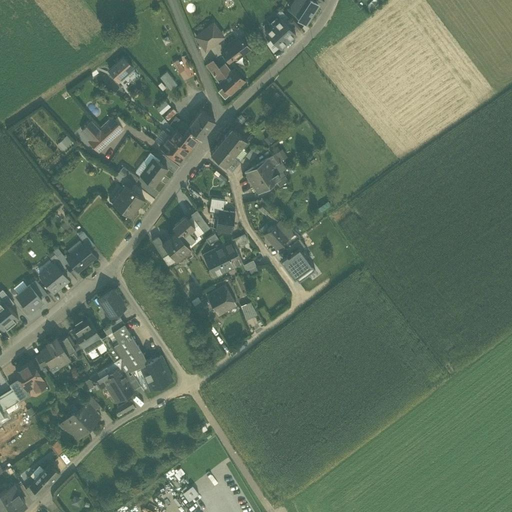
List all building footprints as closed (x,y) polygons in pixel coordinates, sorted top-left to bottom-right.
[(297,18),(306,24),(316,7),(314,6),(317,2),(313,0),(294,0),(294,1),(295,2),(289,10),(299,16),(297,18)] [(280,17),(288,26),(293,22),(280,9),(276,13),(280,17)] [(288,26),(280,17),(265,31),(271,37),(279,46),(280,48),(295,34),(288,26)] [(213,22),(194,36),(197,37),(213,25),(213,22)] [(213,22),(213,25),(221,36),(206,48),(197,37),(194,36),(206,51),(225,36),(213,22)] [(197,37),(206,48),(221,36),(213,25),(197,37)] [(222,52),(228,60),(234,56),(236,58),(249,48),(241,37),(222,52)] [(279,46),(271,37),(266,42),(273,51),(279,46)] [(109,70),(118,80),(124,75),(132,68),(123,57),(109,70)] [(173,62),(179,72),(184,69),(178,59),(173,62)] [(206,64),(219,82),(225,76),(219,67),(212,59),(206,64)] [(229,93),(230,94),(244,80),(233,68),(228,74),(226,71),(229,69),(224,63),(219,67),(225,76),(219,82),(223,86),(229,93)] [(138,73),(132,68),(124,75),(129,81),(138,73)] [(160,77),(170,89),(175,84),(166,72),(160,77)] [(229,93),(223,86),(218,90),(224,98),(229,93)] [(165,100),(156,108),(162,114),(171,106),(165,100)] [(173,108),(164,116),(168,120),(177,111),(173,108)] [(188,126),(188,127),(198,136),(201,138),(214,120),(200,110),(193,120),(188,126)] [(240,113),(235,119),(240,124),(245,118),(240,113)] [(117,114),(113,119),(121,127),(126,123),(117,114)] [(89,141),(98,150),(122,128),(121,127),(113,119),(89,141)] [(176,128),(183,133),(188,127),(188,126),(182,120),(176,128)] [(179,160),(198,136),(188,127),(183,133),(176,128),(170,135),(168,134),(161,143),(160,145),(179,160)] [(223,138),(233,146),(242,135),(232,127),(223,138)] [(155,138),(161,143),(168,134),(162,129),(155,138)] [(264,138),(268,144),(274,140),(269,134),(264,138)] [(57,143),(63,149),(72,140),(67,135),(57,143)] [(246,139),(242,135),(233,146),(237,150),(246,139)] [(210,153),(225,165),(233,156),(237,150),(233,146),(223,138),(210,153)] [(259,150),(253,146),(245,155),(250,160),(251,159),(259,150)] [(257,193),(277,181),(279,185),(289,180),(283,169),(286,167),(282,159),(287,156),(283,148),(244,170),(257,193)] [(150,151),(143,160),(148,164),(153,157),(158,161),(160,159),(150,151)] [(239,161),(233,156),(225,165),(232,171),(239,161)] [(140,175),(154,186),(167,168),(158,161),(153,157),(148,164),(140,175)] [(135,171),(140,175),(148,164),(143,160),(135,171)] [(126,184),(131,188),(134,183),(139,177),(123,165),(118,171),(115,176),(126,184)] [(227,179),(220,173),(216,177),(219,180),(217,182),(221,185),(227,179)] [(112,202),(128,214),(136,204),(138,206),(144,198),(131,188),(126,184),(112,202)] [(211,203),(223,205),(224,198),(212,196),(211,203)] [(209,211),(219,212),(219,210),(222,210),(223,205),(211,203),(209,211)] [(279,218),(263,203),(259,207),(275,222),(279,218)] [(201,221),(204,219),(196,209),(190,214),(194,219),(197,223),(198,224),(201,222),(201,221)] [(233,212),(222,210),(219,210),(219,212),(216,230),(230,232),(233,212)] [(191,222),(185,215),(172,226),(176,231),(190,247),(201,238),(199,235),(204,232),(198,224),(197,223),(194,226),(191,222)] [(279,218),(275,222),(288,236),(294,231),(293,230),(279,218)] [(201,222),(198,224),(204,232),(210,227),(204,219),(201,221),(201,222)] [(259,228),(263,232),(270,226),(266,222),(259,228)] [(263,232),(276,247),(281,243),(288,236),(275,222),(270,226),(263,232)] [(294,231),(300,236),(305,230),(298,224),(293,230),(294,231)] [(94,245),(83,231),(78,235),(81,238),(84,242),(89,248),(94,245)] [(176,259),(190,247),(176,231),(163,242),(162,243),(170,252),(176,259)] [(281,243),(285,247),(299,237),(300,236),(294,231),(288,236),(281,243)] [(206,238),(210,244),(218,238),(214,232),(206,238)] [(244,234),(222,244),(233,266),(242,262),(235,248),(248,242),(244,234)] [(152,240),(163,257),(170,252),(162,243),(163,242),(157,236),(152,240)] [(285,247),(290,254),(299,248),(301,250),(306,246),(299,237),(285,247)] [(71,254),(84,243),(84,242),(81,238),(67,249),(71,254)] [(71,254),(67,257),(66,257),(77,270),(77,269),(94,255),(94,256),(95,255),(84,242),(84,243),(71,254)] [(233,267),(233,266),(222,244),(213,249),(214,251),(205,256),(214,276),(233,267)] [(52,250),(64,264),(68,260),(65,257),(66,256),(57,246),(52,250)] [(280,259),(294,278),(295,277),(311,265),(312,265),(301,250),(299,248),(290,254),(288,256),(287,255),(280,259)] [(167,264),(176,259),(170,252),(163,257),(167,264)] [(50,258),(54,262),(61,271),(66,267),(54,253),(50,257),(50,258)] [(36,270),(39,274),(54,262),(50,258),(36,270)] [(243,264),(246,270),(248,269),(255,265),(253,260),(243,264)] [(54,262),(39,274),(53,291),(68,279),(61,271),(54,262)] [(255,265),(248,269),(251,274),(258,271),(255,265)] [(295,277),(299,281),(315,269),(311,265),(295,277)] [(13,287),(18,293),(28,286),(23,279),(13,287)] [(36,280),(30,285),(41,298),(47,293),(36,280)] [(17,295),(29,310),(42,300),(41,298),(30,285),(29,284),(28,286),(18,293),(17,295)] [(207,295),(218,315),(237,304),(225,284),(207,295)] [(3,299),(9,306),(14,302),(2,288),(0,289),(0,298),(1,300),(3,299)] [(116,294),(112,289),(98,299),(111,317),(125,307),(121,302),(123,301),(118,293),(116,294)] [(191,300),(194,305),(201,301),(198,296),(191,300)] [(201,301),(194,305),(197,310),(208,303),(205,298),(201,301)] [(0,325),(3,329),(6,327),(16,320),(15,320),(18,317),(9,306),(3,299),(1,300),(0,300),(0,325)] [(251,301),(240,305),(245,319),(258,314),(251,301)] [(103,328),(107,334),(112,331),(124,323),(120,317),(103,328)] [(72,329),(85,349),(91,345),(96,342),(102,339),(101,338),(89,318),(84,321),(81,318),(75,322),(77,326),(72,329)] [(128,366),(130,370),(140,365),(147,362),(147,361),(143,352),(124,323),(112,331),(119,341),(114,345),(121,356),(128,366)] [(114,344),(114,345),(119,341),(112,331),(107,334),(114,344)] [(107,334),(101,338),(102,339),(108,349),(107,350),(114,344),(107,334)] [(59,341),(67,355),(75,350),(67,336),(59,341)] [(42,352),(49,362),(51,366),(57,363),(61,360),(63,363),(70,359),(67,355),(59,341),(57,338),(55,337),(47,342),(47,344),(48,345),(41,350),(42,352)] [(114,360),(121,356),(114,345),(114,344),(107,350),(114,360)] [(36,356),(42,366),(47,363),(49,362),(42,352),(36,356)] [(173,379),(161,355),(147,361),(147,362),(140,365),(143,373),(149,386),(150,389),(173,379)] [(114,360),(88,377),(81,382),(85,390),(93,385),(96,389),(105,383),(103,380),(122,367),(123,369),(128,366),(121,356),(114,360)] [(31,360),(37,370),(42,367),(36,357),(31,360)] [(34,384),(37,389),(45,384),(37,370),(31,360),(23,365),(20,370),(16,372),(20,378),(26,388),(26,387),(32,383),(34,384)] [(58,366),(57,363),(51,366),(49,362),(47,363),(52,372),(59,367),(58,366)] [(123,369),(135,388),(140,385),(136,378),(130,370),(128,366),(123,369)] [(123,369),(122,367),(103,380),(105,383),(116,401),(135,389),(135,388),(123,369)] [(149,386),(143,373),(137,376),(143,389),(149,386)] [(11,388),(19,400),(30,393),(26,387),(26,388),(20,378),(10,385),(11,388)] [(10,385),(0,390),(0,394),(11,388),(10,385)] [(11,388),(0,394),(0,398),(6,408),(19,400),(11,388)] [(91,396),(85,402),(93,409),(91,411),(98,417),(100,415),(94,408),(98,404),(91,396)] [(118,417),(135,406),(132,402),(131,403),(128,399),(118,406),(119,407),(114,410),(118,417)] [(85,402),(75,411),(89,426),(98,417),(91,411),(93,409),(85,402)] [(30,416),(31,415),(35,412),(31,406),(26,410),(30,416)] [(35,412),(31,415),(36,423),(45,417),(40,409),(35,412)] [(78,437),(89,426),(75,411),(70,417),(68,415),(62,421),(78,437)] [(65,448),(58,439),(51,444),(58,453),(65,448)] [(207,447),(175,472),(200,504),(232,480),(207,447)] [(29,473),(35,479),(45,469),(39,463),(29,473)] [(40,493),(59,472),(50,464),(45,469),(35,479),(30,485),(40,493)] [(0,511),(15,511),(26,505),(14,484),(0,492),(0,511)] [(33,500),(40,493),(30,485),(26,489),(33,500)] [(190,502),(199,495),(193,487),(183,494),(190,502)] [(82,498),(74,495),(70,503),(79,506),(82,498)]
